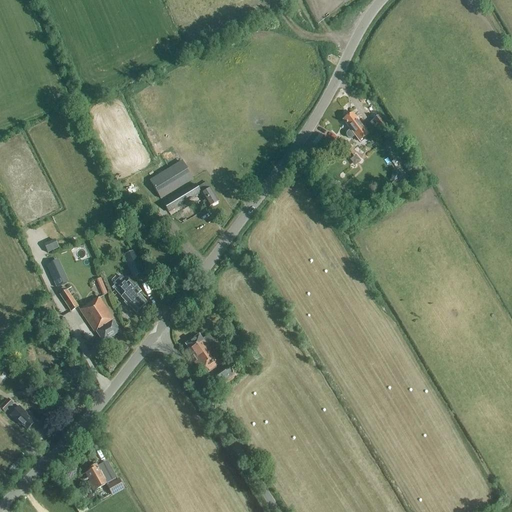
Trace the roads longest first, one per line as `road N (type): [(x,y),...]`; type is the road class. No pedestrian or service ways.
road 1 (unclassified): [(152,335),(308,123),(377,0)]
road 2 (unclassified): [(0,507),(152,335)]
road 3 (unclassified): [(276,511),(175,356),(152,335)]
